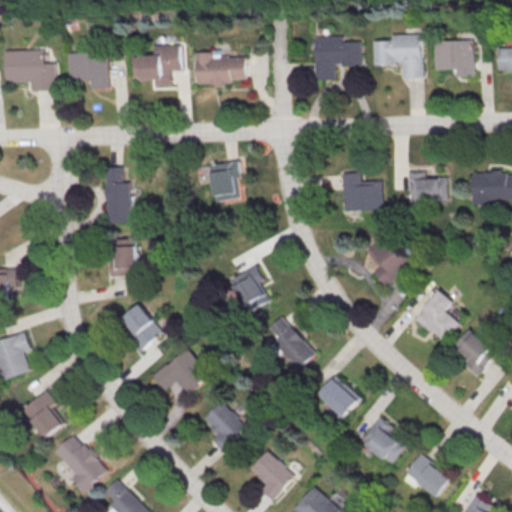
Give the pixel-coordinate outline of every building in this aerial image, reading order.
[(374,42),(392,41),(392,35),(422,35),(423,78),(404,79),(403,62),(396,62),(396,66),(375,66),(374,42)] [(362,42),(344,43),(344,37),(314,38),(315,81),(335,81),(334,64),(341,64),(341,67),(363,67),(362,42)] [(473,41),(475,78),(457,78),(456,70),(436,71),(435,43),(473,41)] [(155,44),(155,54),(133,55),(134,79),(154,78),(155,84),(172,84),(171,69),(182,69),(181,44),(155,44)] [(6,50),(45,49),(46,62),(57,62),(57,89),(32,90),(32,80),(7,81),(6,50)] [(511,72),(508,73),(508,70),(499,70),(499,49),(511,49),(511,72)] [(92,88),(110,87),(109,51),(70,52),(71,81),(91,80),(92,88)] [(196,82),(247,82),(246,55),(221,56),(221,51),(196,51),(196,82)] [(201,165),(203,182),(212,181),(214,201),(238,199),(236,182),(241,181),(238,160),(201,165)] [(106,223),(131,222),(130,181),(122,181),(122,166),(105,167),(106,223)] [(448,177),(426,176),(426,171),(409,170),(408,201),(447,202),(448,177)] [(511,171),(472,172),(473,204),(491,203),(491,199),(511,198),(511,171)] [(343,210),(382,209),(381,180),(361,180),(360,172),(342,172),(343,210)] [(366,249),(378,266),(372,270),(383,285),(414,262),(391,231),(366,249)] [(111,277),(138,276),(137,238),(110,238),(111,277)] [(269,301),(260,281),(263,280),(257,265),(231,277),(247,311),(269,301)] [(0,299),(9,300),(9,286),(16,286),(17,268),(0,267),(0,299)] [(438,289),(414,317),(442,341),(458,323),(443,311),(452,301),(438,289)] [(141,348),(163,333),(142,303),(123,316),(136,334),(132,336),(141,348)] [(316,354),(282,315),(269,326),(278,336),(273,341),(299,370),(316,354)] [(470,358),(466,363),(479,374),(498,352),(470,328),(455,344),(470,358)] [(29,371),(23,351),(30,349),(25,331),(0,338),(0,379),(0,380),(29,371)] [(177,380),(189,394),(212,375),(187,347),(154,375),(166,389),(177,380)] [(333,405),(327,411),(338,422),(361,397),(336,375),(319,393),(333,405)] [(23,408),(46,437),(64,423),(50,406),(56,402),(46,390),(23,408)] [(206,417),(222,401),(247,428),(235,439),(237,442),(225,454),(211,439),(217,434),(210,426),(212,424),(206,417)] [(379,416),(360,440),(388,463),(403,445),(387,432),(392,427),(379,416)] [(76,474),(72,477),(84,491),(108,469),(74,432),(55,450),(76,474)] [(252,467),(269,449),(296,475),(273,500),(262,490),(269,482),(252,467)] [(440,495),(453,475),(419,454),(407,474),(440,495)] [(116,479),(149,511),(115,511),(108,505),(113,500),(104,491),(116,479)] [(315,485),(295,509),(298,511),(339,511),(342,509),(315,485)] [(475,495),(464,511),(489,511),(485,509),(489,504),(475,495)]
